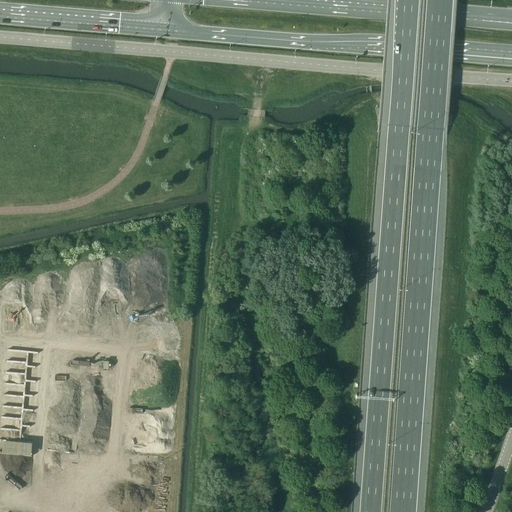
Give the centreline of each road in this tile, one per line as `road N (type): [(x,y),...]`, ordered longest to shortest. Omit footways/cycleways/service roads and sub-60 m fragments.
road 1 (unclassified): [(0,39),(511,81)]
road 2 (motorway): [(407,0),(369,511)]
road 3 (motorway): [(402,511),(439,0)]
road 4 (secondary): [(167,30),(511,59)]
road 5 (secondary): [(511,19),(272,0)]
road 6 (secondary): [(0,16),(167,30)]
